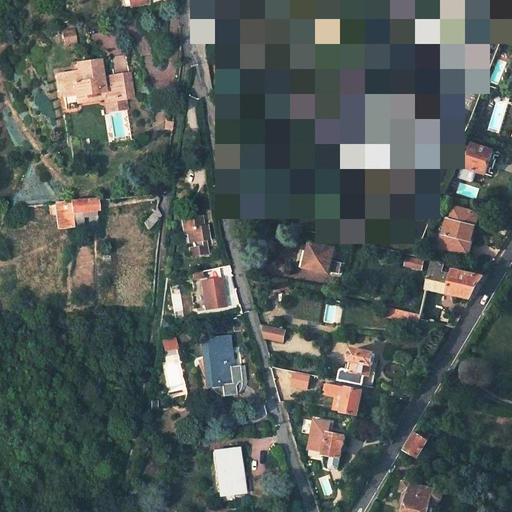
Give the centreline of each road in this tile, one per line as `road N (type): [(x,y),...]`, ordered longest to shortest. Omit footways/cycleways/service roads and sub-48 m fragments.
road 1 (residential): [(310,511),(223,224),(195,50)]
road 2 (residential): [(511,247),(353,511)]
road 3 (track): [(116,511),(155,317),(160,246)]
road 4 (residential): [(195,50),(182,66),(160,246)]
